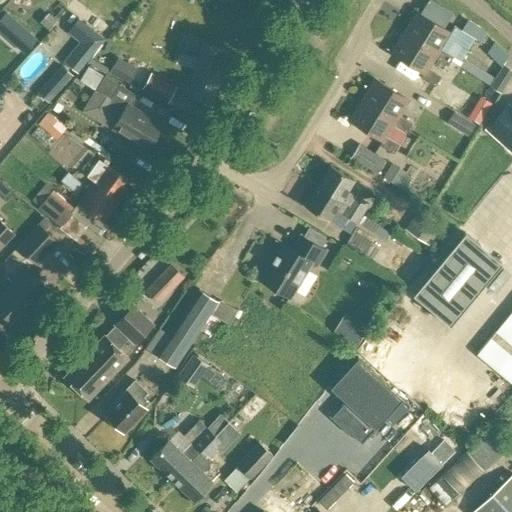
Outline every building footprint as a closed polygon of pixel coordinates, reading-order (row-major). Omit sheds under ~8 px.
[(6,11),(0,17),(0,32),(5,37),(19,22),(6,11)] [(436,53),(434,57),(447,65),(452,56),(440,48),(450,32),(415,11),(402,32),(436,53)] [(49,13),(40,23),(49,31),(57,21),(49,13)] [(64,62),(78,73),(105,40),(78,18),(68,32),(80,42),(64,62)] [(485,35),(487,32),(468,20),(461,30),(475,39),(480,42),(485,35)] [(436,53),(402,32),(389,53),(423,74),(421,77),(434,85),(440,76),(427,68),(434,57),(436,53)] [(228,51),(203,44),(188,96),(213,103),(228,51)] [(118,57),(109,72),(128,84),(137,69),(118,57)] [(511,70),(502,64),(489,86),(501,93),(511,75),(511,70)] [(37,93),(50,104),(74,76),(61,65),(37,93)] [(141,89),(167,104),(177,87),(151,73),(141,89)] [(137,95),(105,76),(96,91),(110,99),(101,114),(116,123),(113,128),(147,148),(162,124),(131,106),(137,95)] [(374,78),(361,99),(395,120),(392,125),(405,133),(411,123),(398,115),(408,98),(374,78)] [(395,120),(361,99),(348,120),(381,140),(378,145),(392,154),(398,144),(385,136),(392,125),(395,120)] [(511,110),(507,106),(488,126),(507,143),(511,137),(511,110)] [(479,124),(484,116),(472,108),(467,117),(479,124)] [(47,112),(37,124),(56,140),(66,128),(47,112)] [(453,114),(447,123),(467,136),(474,126),(453,114)] [(358,146),(350,159),(376,175),(384,162),(358,146)] [(87,176),(94,180),(78,203),(106,222),(129,189),(122,184),(127,177),(100,158),(87,176)] [(390,164),(381,179),(397,187),(405,174),(390,164)] [(318,186),(342,201),(355,180),(331,166),(318,186)] [(0,175),(0,207),(16,190),(0,175)] [(342,201),(318,186),(306,206),(349,234),(357,221),(362,214),(347,204),(346,205),(341,201),(342,201)] [(224,219),(237,204),(219,189),(206,204),(224,219)] [(38,208),(60,227),(73,212),(50,193),(38,208)] [(353,195),(347,204),(362,214),(368,205),(353,195)] [(417,210),(403,230),(428,246),(441,226),(417,210)] [(362,214),(357,221),(373,233),(378,225),(362,214)] [(45,216),(16,247),(37,266),(66,236),(45,216)] [(0,248),(14,234),(0,219),(0,248)] [(378,225),(373,233),(385,241),(391,233),(378,225)] [(354,229),(346,242),(364,253),(373,239),(354,229)] [(450,325),(502,262),(465,232),(413,294),(450,325)] [(325,250),(301,235),(292,249),(280,242),(275,250),(277,252),(260,279),(290,297),(311,263),(316,266),(325,250)] [(171,264),(155,280),(168,293),(184,277),(171,264)] [(49,290),(26,268),(14,280),(15,282),(0,297),(0,309),(14,323),(35,300),(37,302),(49,290)] [(174,367),(204,322),(218,301),(199,288),(155,355),(174,367)] [(220,300),(212,314),(228,324),(237,310),(220,300)] [(511,304),(417,402),(462,440),(511,387),(511,304)] [(105,335),(104,335),(65,376),(88,398),(127,357),(119,350),(129,339),(135,344),(153,326),(133,305),(114,325),(115,325),(105,335)] [(353,323),(342,340),(355,348),(366,331),(353,323)] [(192,354),(177,375),(189,384),(205,363),(192,354)] [(361,444),(375,428),(402,399),(357,358),(330,388),(345,401),(331,417),(361,444)] [(147,392),(135,380),(115,401),(116,403),(105,414),(123,432),(146,408),(139,401),(147,392)] [(254,411),(266,398),(257,391),(246,403),(254,411)] [(150,459),(173,479),(200,451),(224,426),(224,425),(215,435),(199,420),(190,429),(183,435),(190,443),(182,452),(168,440),(150,459)] [(200,451),(173,479),(194,500),(211,481),(202,472),(209,465),(210,458),(233,434),(224,426),(200,451)] [(449,501),(507,447),(489,428),(432,482),(449,501)] [(236,466),(251,479),(273,455),(258,442),(236,466)] [(431,453),(428,449),(401,477),(415,491),(442,464),(431,453)] [(470,511),(511,511),(511,473),(511,474),(470,511)]
